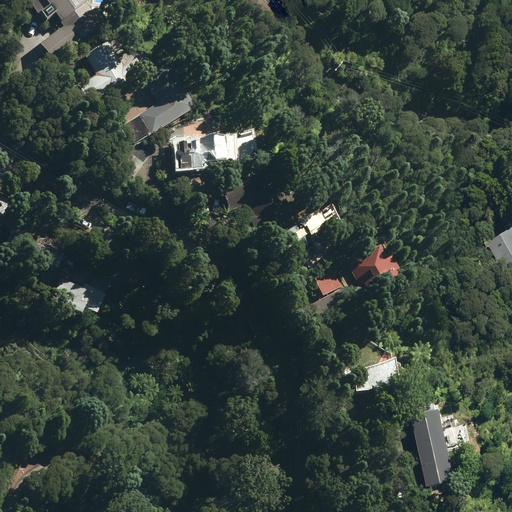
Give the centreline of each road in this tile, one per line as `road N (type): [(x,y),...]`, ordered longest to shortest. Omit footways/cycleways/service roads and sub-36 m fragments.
road 1 (residential): [(0,137),(16,155),(175,236),(246,303),(281,366),(287,511)]
road 2 (residential): [(511,141),(345,93),(308,56),(274,0)]
